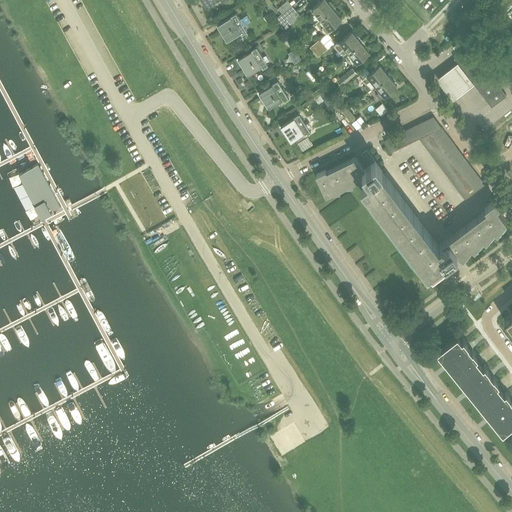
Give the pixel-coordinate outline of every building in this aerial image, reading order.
[(287,0),(277,8),(282,13),(283,14),(292,6),(287,0)] [(315,13),(320,18),(333,8),(326,0),(320,0),(309,9),(314,14),(315,13)] [(297,11),(296,11),(292,6),(283,14),(282,13),(274,19),(280,26),(297,11)] [(320,18),(320,19),(316,22),(323,31),(325,30),(328,33),(333,29),(332,27),(342,19),(333,8),(320,18)] [(280,26),(284,30),(301,16),(297,11),(280,26)] [(247,31),(244,25),(251,21),(247,15),(240,19),(236,12),(230,15),(231,16),(217,24),(227,40),(240,32),(242,34),(247,31)] [(263,17),(268,23),(273,19),(269,13),(263,17)] [(335,42),(333,43),(338,50),(343,56),(348,52),(360,42),(351,31),(338,42),(337,40),(335,42)] [(309,47),(313,52),(314,52),(324,44),(320,39),(309,47)] [(360,42),(348,52),(352,58),(350,59),(355,64),(369,52),(360,42)] [(328,49),(324,44),(314,52),(318,57),(328,49)] [(238,58),(248,74),(261,66),(263,68),(268,64),(266,61),(269,60),(265,55),(263,56),(256,46),(251,49),(251,50),(238,58)] [(506,94),(494,80),(468,46),(454,57),(491,106),(506,94)] [(360,74),(363,78),(362,79),(366,84),(371,80),(375,86),(388,75),(379,64),(369,72),(367,69),(360,74)] [(341,85),(353,76),(357,73),(352,68),(337,80),(341,85)] [(397,86),(388,75),(375,86),(380,91),(376,94),(380,99),(384,96),(397,86)] [(272,83),(259,92),(269,107),(282,99),(284,101),(289,98),(277,79),(272,83)] [(325,90),(319,94),(320,95),(323,100),(332,113),(338,109),(329,95),(325,90)] [(338,107),(343,112),(348,108),(344,103),(338,107)] [(343,112),(351,123),(356,119),(348,108),(343,112)] [(294,139),(297,143),(307,136),(306,134),(311,131),(299,113),(294,116),(294,117),(281,125),(291,141),(294,139)] [(433,116),(425,120),(427,126),(437,121),(433,116)] [(425,120),(419,123),(424,134),(430,132),(430,131),(427,126),(425,120)] [(441,126),(437,121),(427,126),(430,131),(441,126)] [(419,137),(424,134),(419,123),(413,126),(419,137)] [(413,140),(419,137),(413,126),(408,129),(413,140)] [(441,126),(430,131),(430,132),(433,136),(443,129),(441,126)] [(407,143),(413,140),(408,129),(402,132),(407,143)] [(437,141),(446,134),(443,129),(433,136),(437,141)] [(402,146),(407,143),(402,132),(396,135),(402,146)] [(433,136),(430,132),(424,134),(419,137),(424,143),(433,136)] [(441,146),(450,139),(446,134),(437,141),(441,146)] [(396,135),(390,137),(396,148),(402,146),(396,135)] [(424,143),(428,148),(437,141),(433,136),(424,143)] [(390,151),(396,148),(390,137),(385,140),(390,151)] [(302,144),(307,153),(316,147),(310,139),(302,144)] [(444,151),(454,144),(450,139),(441,146),(444,151)] [(437,141),(428,148),(431,153),(441,146),(437,141)] [(448,156),(458,149),(454,144),(444,151),(448,156)] [(441,146),(431,153),(435,158),(444,151),(441,146)] [(452,161),(461,154),(458,149),(448,156),(452,161)] [(435,158),(439,163),(448,156),(444,151),(435,158)] [(456,166),(465,159),(461,154),(452,161),(456,166)] [(448,156),(439,163),(443,168),(452,161),(448,156)] [(459,171),(469,164),(465,159),(456,166),(459,171)] [(505,219),(495,206),(498,204),(495,199),(485,206),(487,210),(438,247),(379,170),(382,169),(375,160),(362,169),(352,161),(323,174),(322,171),(316,173),(326,193),(332,190),(339,189),(339,187),(345,184),(352,183),(352,181),(358,178),(362,183),(361,183),(427,270),(429,268),(432,272),(446,261),(449,263),(453,258),(459,253),(459,254),(460,253),(459,252),(463,249),(466,251),(471,245),(470,244),(475,240),(477,242),(482,236),(482,235),(485,232),(488,235),(494,228),(493,227),(498,223),(500,225),(505,219)] [(452,161),(443,168),(446,173),(456,166),(452,161)] [(463,176),(473,169),(469,164),(459,171),(463,176)] [(60,206),(39,165),(19,175),(40,216),(60,206)] [(456,166),(446,173),(450,178),(459,171),(456,166)] [(467,181),(476,174),(473,169),(463,176),(467,181)] [(459,171),(450,178),(454,183),(463,176),(459,171)] [(471,186),(480,179),(476,174),(467,181),(471,186)] [(463,176),(454,183),(458,188),(467,181),(463,176)] [(474,191),(476,190),(484,184),(480,179),(471,186),(474,191)] [(467,181),(458,188),(461,193),(471,186),(467,181)] [(471,186),(461,193),(465,198),(474,191),(471,186)] [(245,206),(253,210),(255,204),(247,200),(245,206)] [(511,312),(503,320),(511,332),(511,312)] [(472,351),(471,350),(466,344),(465,345),(457,335),(438,350),(459,377),(478,362),(470,352),(472,351)] [(243,362),(255,356),(253,351),(240,358),(243,362)] [(493,377),(489,372),(488,371),(486,372),(478,362),(459,377),(481,404),(500,388),(492,378),(493,377)] [(511,422),(511,400),(509,397),(508,398),(500,388),(481,404),(502,430),(511,422)] [(300,426),(275,439),(287,459),(311,446),(300,426)]
